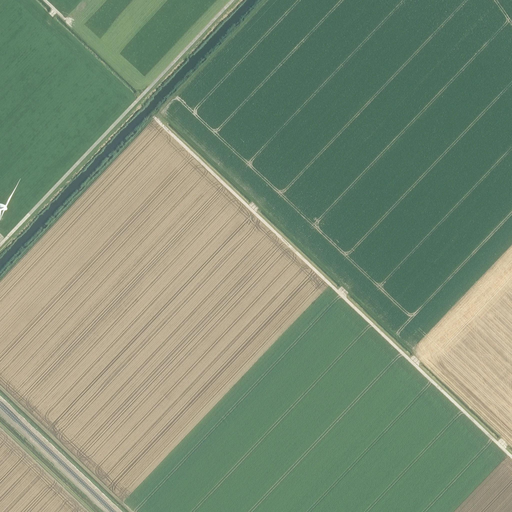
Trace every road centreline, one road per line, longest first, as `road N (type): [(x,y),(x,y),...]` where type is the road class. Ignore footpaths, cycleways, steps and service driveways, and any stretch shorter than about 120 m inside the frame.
road 1 (track): [(511,457),(156,120)]
road 2 (unclassified): [(113,511),(0,404)]
